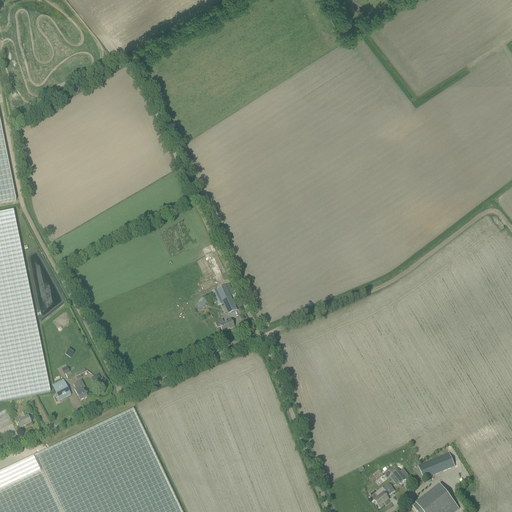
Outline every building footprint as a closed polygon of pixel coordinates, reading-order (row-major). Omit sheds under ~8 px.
[(0,203),(16,201),(0,121),(0,203)] [(0,402),(50,392),(13,212),(0,214),(0,402)] [(225,286),(216,290),(220,297),(221,301),(223,304),(228,315),(237,310),(225,286)] [(222,320),(215,323),(217,329),(220,327),(223,333),(234,327),(230,320),(224,323),(222,320)] [(63,380),(52,386),(60,401),(71,395),(63,380)] [(77,388),(74,390),(80,401),(87,397),(83,389),(85,388),(81,380),(75,383),(77,388)] [(0,511),(181,511),(133,409),(0,471),(0,511)] [(15,417),(12,411),(0,416),(0,428),(12,423),(10,419),(15,417)] [(16,421),(19,428),(31,422),(28,416),(26,417),(25,413),(21,415),(23,418),(16,421)] [(462,456),(506,433),(498,419),(454,443),(462,456)] [(511,440),(511,439),(475,457),(479,465),(498,455),(499,458),(511,451),(511,440)] [(432,477),(448,470),(455,468),(449,454),(418,467),(419,469),(423,480),(428,478),(429,479),(432,477)] [(396,486),(400,483),(401,484),(406,480),(405,479),(408,476),(403,469),(400,472),(398,470),(392,474),(396,479),(393,481),(396,486)] [(372,502),(374,501),(379,507),(388,499),(387,498),(395,492),(392,487),(389,484),(383,489),(385,492),(377,498),(375,494),(372,497),(372,496),(371,497),(369,498),(372,502)] [(440,485),(412,506),(416,511),(454,511),(458,509),(455,505),(440,485)]
